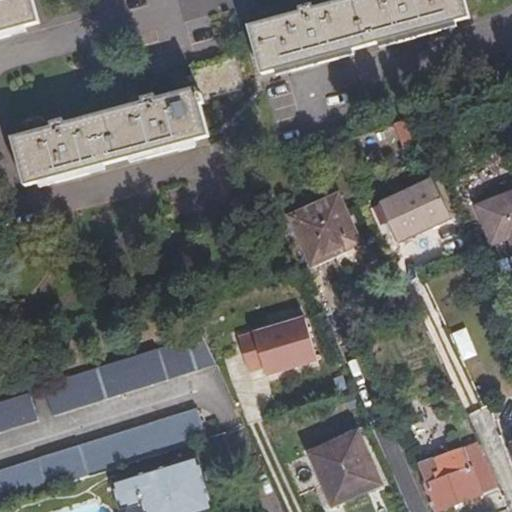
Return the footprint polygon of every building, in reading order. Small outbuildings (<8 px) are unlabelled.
[(32,0),(0,0),(0,37),(40,28),(32,0)] [(298,18),(250,30),(263,77),(465,23),(458,0),(365,0),(312,14),(311,11),(297,15),(298,18)] [(243,92),(235,60),(189,73),(194,93),(154,105),(152,100),(139,104),(140,109),(61,130),(60,125),(47,128),(48,133),(11,142),(21,187),(205,138),(197,105),(243,92)] [(430,148),(418,116),(391,125),(402,155),(430,148)] [(430,183),(364,207),(375,231),(387,226),(392,240),(445,221),(430,183)] [(506,235),(509,241),(511,248),(511,190),(473,206),(488,243),(506,235)] [(310,267),(359,247),(337,197),(288,217),(310,267)] [(506,235),(488,243),(490,248),(509,241),(506,235)] [(250,384),(325,365),(313,317),(238,336),(250,384)] [(52,419),(215,369),(201,337),(43,386),(52,419)] [(0,405),(0,436),(38,425),(28,396),(0,405)] [(12,504),(204,443),(194,411),(3,473),(12,504)] [(358,437),(308,458),(330,511),(382,490),(358,437)] [(439,511),(495,491),(476,448),(418,470),(433,511),(439,511)] [(194,478),(197,476),(192,461),(111,488),(118,509),(140,502),(143,511),(202,511),(208,510),(200,485),(197,485),(194,478)] [(0,499),(8,497),(0,468),(0,499)]
